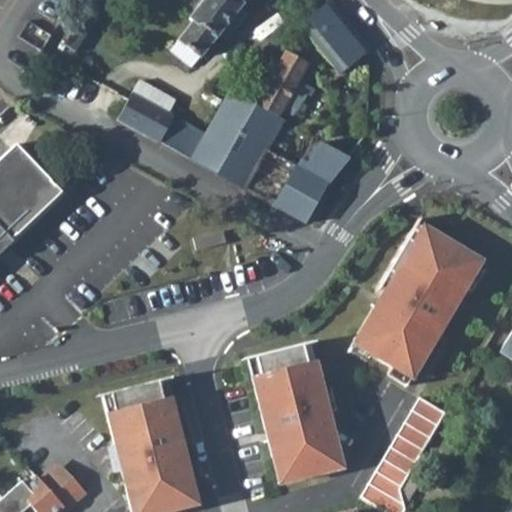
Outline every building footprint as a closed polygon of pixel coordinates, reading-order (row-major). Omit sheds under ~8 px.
[(193,16),(169,44),(190,63),(219,30),(226,36),(245,13),(238,6),(243,0),(184,0),(185,4),(191,10),(189,12),(193,16)] [(368,49),(328,1),(298,26),(337,74),(368,49)] [(190,152),(189,155),(240,185),(263,145),(280,116),(276,113),(305,61),(285,49),(255,100),(214,76),(212,80),(215,82),(189,126),(187,151),(190,152)] [(138,74),(116,113),(157,137),(180,98),(138,74)] [(288,110),(299,114),(311,86),(300,81),(288,110)] [(280,116),(263,145),(325,181),(325,180),(347,154),(280,116)] [(60,193),(14,145),(0,158),(0,254),(13,242),(11,241),(60,193)] [(263,145),(240,185),(303,221),(325,181),(263,145)] [(414,224),(405,239),(412,243),(421,228),(414,224)] [(391,368),(409,379),(463,287),(475,267),(477,264),(451,248),(452,246),(421,227),(421,228),(412,243),(405,239),(386,271),(392,275),(383,290),(351,344),(369,355),(391,368)] [(196,237),(204,272),(229,266),(220,231),(196,237)] [(475,267),(463,287),(470,291),(482,271),(475,267)] [(392,275),(386,271),(377,286),(383,290),(392,275)] [(511,335),(500,355),(511,362),(511,335)] [(313,362),(309,343),(301,345),(305,364),(313,362)] [(351,344),(347,351),(365,362),(369,355),(351,344)] [(278,457),(285,483),(334,470),(327,444),(334,443),(326,412),(321,391),(313,362),(305,364),(301,345),(253,357),(258,376),(250,377),(271,459),(278,457)] [(253,357),(246,359),(250,377),(258,376),(253,357)] [(391,368),(387,375),(405,386),(409,379),(391,368)] [(164,379),(156,381),(161,400),(168,398),(164,379)] [(138,511),(165,511),(188,507),(182,483),(189,481),(168,398),(161,400),(156,381),(108,393),(113,412),(105,414),(126,497),(134,495),(138,511)] [(321,391),(326,412),(334,410),(329,389),(321,391)] [(108,393),(101,395),(105,414),(113,412),(108,393)] [(405,471),(442,412),(416,397),(359,498),(383,511),(406,511),(407,511),(395,488),(405,471)] [(271,459),(277,485),(285,483),(278,457),(271,459)] [(0,511),(63,511),(84,494),(62,469),(52,478),(47,473),(38,481),(36,478),(24,488),(19,482),(0,499),(0,511)] [(405,471),(395,488),(407,511),(409,511),(426,484),(405,471)] [(189,481),(182,483),(188,507),(195,505),(189,481)] [(138,511),(134,495),(126,497),(130,511),(138,511)]
